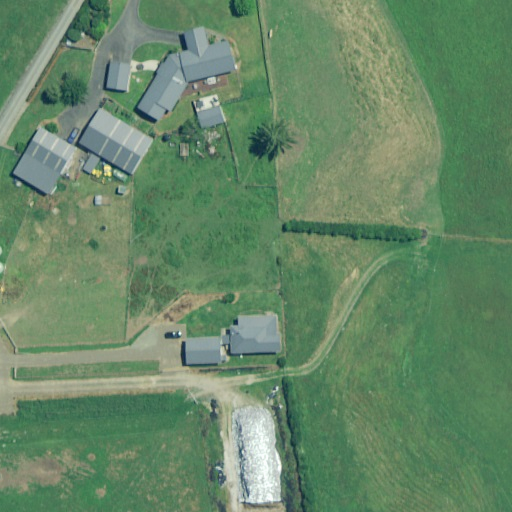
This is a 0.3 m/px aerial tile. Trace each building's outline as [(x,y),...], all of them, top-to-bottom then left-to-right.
[(211,47),(206,28),(187,33),(192,52),(170,57),(165,66),(139,109),(161,122),(168,110),(173,113),(188,87),(187,84),(239,71),(232,42),(211,47)] [(132,66),(112,63),(108,89),(128,92),(132,66)] [(220,106),(197,114),(204,134),(227,126),(220,106)] [(153,141),(102,111),(82,145),(133,175),(153,141)] [(77,150),(43,129),(16,175),(50,195),(77,150)] [(100,162),(92,157),(84,170),(92,175),(100,162)] [(244,328),(232,328),(232,335),(224,335),(224,346),(233,346),(233,354),(284,354),(284,334),(279,334),(279,317),(244,318),(244,328)] [(189,365),(228,364),(228,355),(222,355),(222,340),(188,341),(189,365)]
